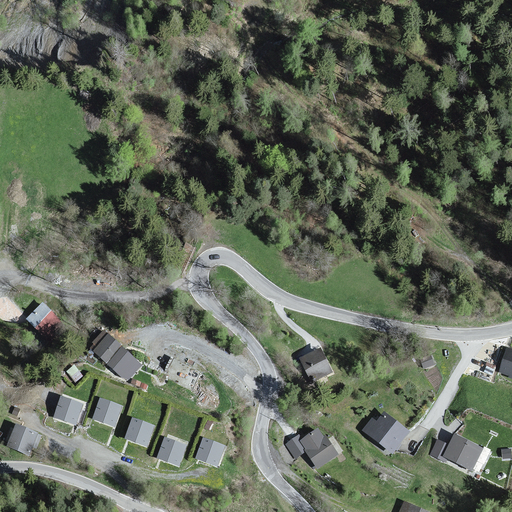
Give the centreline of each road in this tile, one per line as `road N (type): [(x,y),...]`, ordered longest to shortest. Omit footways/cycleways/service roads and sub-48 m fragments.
road 1 (tertiary): [(307,511),(262,455),(269,371),(202,291),(205,261),(227,258),(285,299),(358,320),(440,334),(511,329)]
road 2 (track): [(511,303),(475,271),(427,207),(276,88),(259,60)]
road 3 (tertiary): [(0,468),(58,474),(132,505)]
road 4 (track): [(268,394),(179,340),(166,339),(157,352)]
